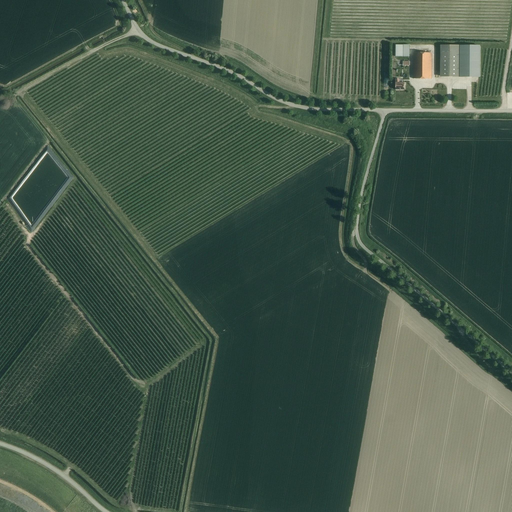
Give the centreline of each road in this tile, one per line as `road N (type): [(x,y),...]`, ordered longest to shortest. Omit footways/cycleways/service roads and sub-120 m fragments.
road 1 (unclassified): [(511,375),(357,237),(383,110)]
road 2 (unclassified): [(383,110),(282,101),(136,31),(120,0)]
road 3 (unclassified): [(511,111),(383,110)]
road 4 (unclassified): [(103,511),(63,477),(0,443)]
